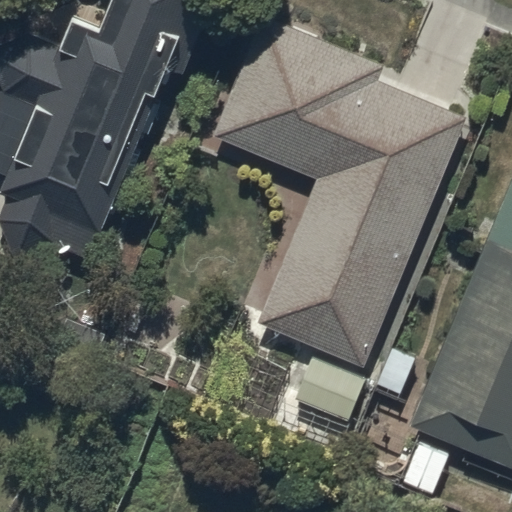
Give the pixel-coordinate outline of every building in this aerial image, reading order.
[(217,0),(115,0),(104,26),(77,15),(64,46),(0,19),(0,89),(5,92),(0,102),(0,170),(10,175),(4,189),(13,193),(2,219),(18,260),(59,247),(105,266),(217,0)] [(260,323),(367,367),(471,118),(381,80),(387,65),(268,16),(218,137),(320,179),(260,323)] [(511,190),(413,426),(511,466),(511,190)] [(299,398),(351,420),(369,379),(316,356),(299,398)] [(406,482),(436,494),(452,453),(422,441),(406,482)]
